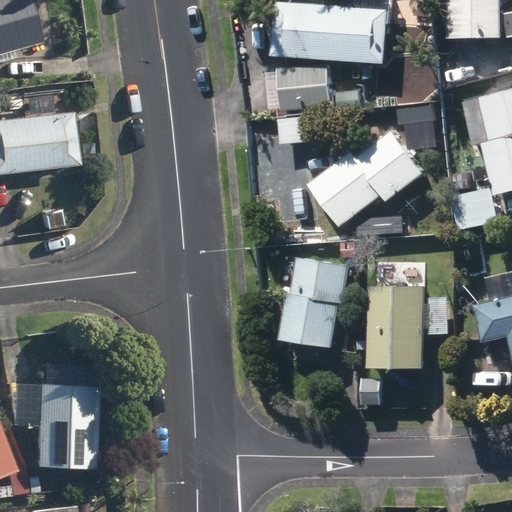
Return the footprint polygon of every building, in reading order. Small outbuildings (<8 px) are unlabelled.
[(0,0),(0,63),(0,65),(18,60),(15,51),(46,43),(34,0),(0,0)] [(448,0),(450,42),(502,41),(501,0),(448,0)] [(272,59),(385,67),(389,13),(276,5),(272,59)] [(441,47),(442,60),(454,60),(454,46),(441,47)] [(444,63),(450,84),(491,73),(484,52),(444,63)] [(278,71),(281,113),(331,110),(328,67),(278,71)] [(483,146),(496,198),(511,194),(511,93),(481,101),(491,145),(483,146)] [(338,96),(338,108),(361,107),(360,95),(338,96)] [(0,122),(0,174),(81,166),(76,115),(0,122)] [(281,123),(283,147),(323,144),(322,120),(281,123)] [(310,188),(342,230),(383,198),(388,205),(399,196),(405,203),(428,186),(422,179),(424,177),(393,136),(358,163),(353,156),(310,188)] [(494,197),(492,189),(452,198),(461,233),(501,224),(494,197)] [(44,215),(46,230),(65,226),(62,211),(44,215)] [(282,342),(333,351),(341,305),(344,306),(350,271),(300,262),(293,298),(290,297),(282,342)] [(369,371),(426,372),(426,330),(433,330),(433,336),(449,337),(449,302),(433,302),(433,307),(425,307),(426,291),(370,290),(369,371)] [(511,339),(511,345),(511,299),(475,307),(484,345),(511,339)] [(41,468),(98,470),(101,388),(18,386),(17,426),(42,427),(41,468)] [(0,480),(9,477),(14,498),(30,494),(25,469),(18,471),(1,421),(0,421),(0,403),(1,403),(0,401),(0,480)]
